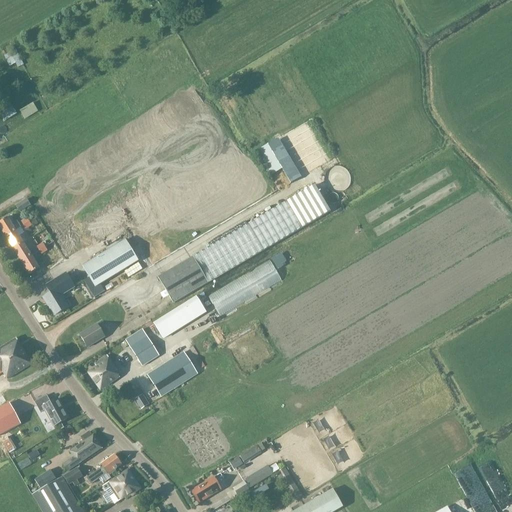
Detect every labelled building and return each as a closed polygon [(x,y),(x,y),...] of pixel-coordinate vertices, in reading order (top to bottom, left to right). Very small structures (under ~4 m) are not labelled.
[(32,103),(19,111),(25,120),(38,111),(32,103)] [(269,139),(254,146),(264,168),(279,161),(269,139)] [(173,304),(264,251),(330,212),(314,185),(158,278),(173,304)] [(19,212),(30,205),(26,199),(15,206),(19,212)] [(0,229),(4,237),(20,227),(17,221),(15,223),(10,216),(7,218),(0,222),(0,229)] [(12,249),(22,243),(18,236),(24,233),(20,227),(4,237),(12,249)] [(95,287),(138,261),(125,240),(82,266),(95,287)] [(20,262),(33,254),(30,249),(27,251),(22,243),(12,249),(20,262)] [(33,254),(20,262),(28,274),(38,268),(34,262),(37,260),(33,254)] [(265,262),(204,292),(213,311),(275,282),(265,262)] [(48,286),(52,292),(43,297),(48,305),(49,305),(55,315),(67,308),(60,296),(74,287),(66,274),(45,286),(46,287),(48,286)] [(140,316),(162,306),(157,294),(135,304),(140,316)] [(155,337),(200,312),(191,295),(142,322),(146,330),(149,328),(155,337)] [(96,324),(79,335),(87,348),(104,337),(96,324)] [(142,367),(159,356),(143,330),(125,341),(142,367)] [(0,374),(2,373),(6,380),(31,365),(15,339),(0,347),(0,374)] [(147,376),(161,398),(198,375),(183,353),(147,376)] [(100,392),(119,377),(116,371),(117,370),(108,358),(106,355),(94,364),(96,367),(87,373),(100,392)] [(47,396),(35,403),(39,411),(42,409),(52,427),(68,419),(57,400),(51,403),(47,396)] [(9,403),(0,407),(0,435),(21,424),(9,403)] [(77,465),(102,449),(93,435),(92,436),(89,432),(80,438),(83,442),(69,451),(73,458),(62,465),(66,472),(69,470),(77,465)] [(10,439),(3,443),(10,454),(16,450),(10,439)] [(239,456),(243,463),(261,452),(257,446),(239,456)] [(102,467),(86,478),(91,485),(100,479),(103,484),(110,479),(109,477),(116,472),(114,470),(121,466),(114,455),(100,465),(102,467)] [(12,462),(15,469),(26,464),(22,457),(12,462)] [(224,462),(228,467),(236,462),(232,457),(224,462)] [(246,481),(244,482),(248,489),(250,487),(251,488),(273,474),(269,468),(269,467),(246,481)] [(77,468),(63,477),(68,485),(72,483),(75,487),(79,484),(76,480),(82,477),(77,468)] [(128,470),(109,483),(103,487),(105,492),(106,491),(114,504),(120,500),(121,502),(140,489),(128,470)] [(39,477),(35,480),(40,489),(45,486),(55,479),(50,471),(39,477)] [(81,511),(62,477),(31,495),(41,511),(81,511)] [(213,495),(221,491),(213,478),(205,483),(205,482),(190,492),(198,505),(213,496),(213,495)] [(249,489),(248,489),(244,482),(234,489),(238,496),(249,489)] [(292,511),(334,511),(343,507),(332,489),(292,511)] [(511,511),(511,507),(503,490),(491,496),(498,511),(511,511)]
